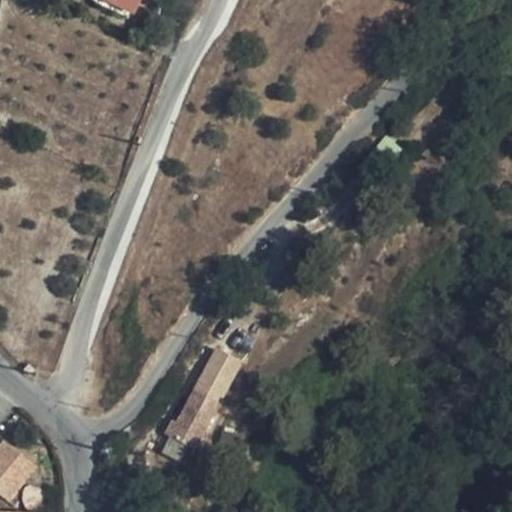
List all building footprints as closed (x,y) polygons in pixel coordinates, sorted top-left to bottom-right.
[(139,0),(104,0),(133,14),(139,0)] [(193,391),(202,396),(206,389),(221,397),(239,362),(215,349),(193,391)] [(202,396),(193,391),(169,437),(193,450),(210,417),(217,404),(202,396)] [(222,406),(217,404),(210,417),(215,419),(222,406)] [(0,448),(0,494),(8,501),(11,498),(9,496),(11,493),(13,494),(34,466),(6,442),(0,448)]
